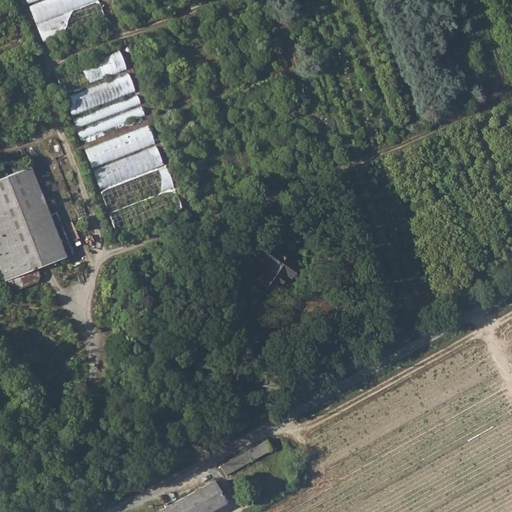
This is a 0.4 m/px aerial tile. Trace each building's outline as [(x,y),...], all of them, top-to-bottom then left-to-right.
[(42,0),(30,4),(44,41),(107,19),(99,0),(68,11),(63,0),(42,0)] [(122,52),(57,73),(64,92),(128,71),(122,52)] [(66,95),(73,115),(137,92),(130,73),(66,95)] [(75,117),(83,140),(147,118),(140,96),(75,117)] [(114,232),(181,212),(155,126),(88,146),(114,232)] [(29,169),(0,180),(0,278),(6,276),(12,291),(40,280),(37,270),(72,255),(71,250),(56,212),(49,215),(29,169)] [(270,264),(256,282),(266,291),(260,299),(266,303),(286,277),(289,280),(297,269),(272,249),(264,259),(270,264)] [(248,452),(220,466),(225,476),(253,461),(248,452)] [(300,463),(293,466),(298,475),(305,472),(300,463)] [(212,483),(158,511),(210,511),(224,505),(212,483)]
